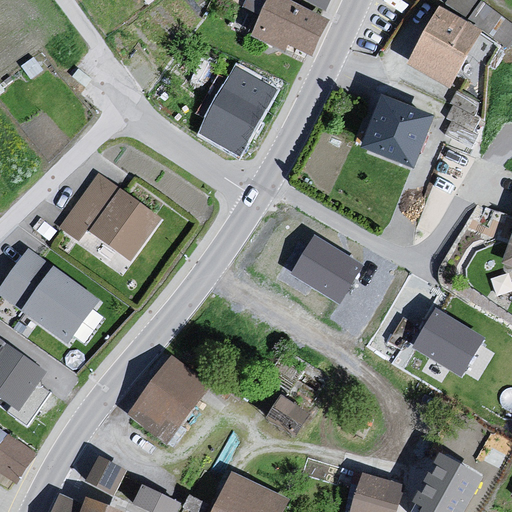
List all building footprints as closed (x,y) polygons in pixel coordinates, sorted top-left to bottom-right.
[(281,0),(272,0),(255,37),(284,53),(288,46),(308,56),(324,22),(281,0)] [(330,0),(305,0),(325,10),(330,0)] [(438,13),(408,66),(448,95),(484,41),(438,13)] [(205,136),(242,152),(279,90),(241,71),(205,136)] [(432,124),(377,103),(359,156),(410,176),(432,124)] [(163,224),(117,194),(87,236),(132,267),(163,224)] [(511,239),(502,269),(511,272),(511,239)] [(362,267),(316,240),(294,278),(340,305),(362,267)] [(101,304),(30,251),(0,291),(0,297),(68,348),(101,304)] [(486,341),(437,311),(414,349),(463,379),(486,341)] [(47,373),(0,339),(0,398),(19,412),(47,373)] [(129,416),(168,447),(212,391),(173,360),(129,416)] [(281,392),(269,412),(297,429),(310,410),(281,392)] [(1,434),(0,435),(0,475),(17,487),(36,457),(1,434)] [(440,454),(408,511),(465,511),(484,478),(440,454)] [(97,461),(85,484),(117,502),(127,478),(97,461)] [(284,511),(289,502),(232,477),(214,511),(284,511)] [(395,511),(401,488),(361,477),(352,511),(395,511)] [(142,481),(134,500),(162,511),(176,511),(182,498),(142,481)] [(77,511),(80,506),(58,497),(52,511),(77,511)]
